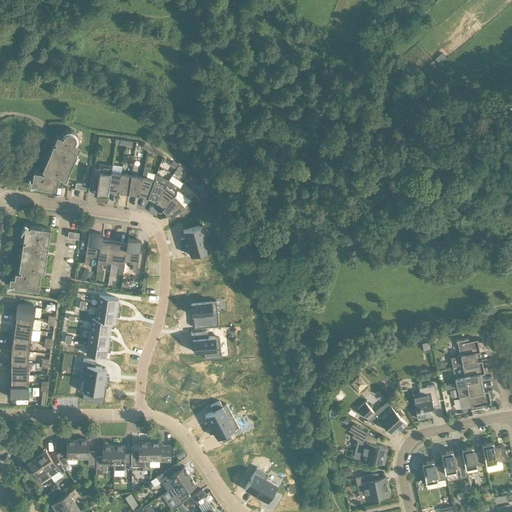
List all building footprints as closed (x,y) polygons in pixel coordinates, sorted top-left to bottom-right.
[(45,164),(41,172),(33,171),(32,180),(30,180),(31,185),(36,184),(35,186),(56,189),(58,179),(59,177),(65,180),(80,145),(77,144),(78,142),(79,141),(79,140),(79,139),(79,138),(79,137),(79,136),(78,135),(78,134),(77,133),(77,132),(76,131),(75,130),(74,130),(73,129),(72,129),(70,129),(69,129),(68,129),(67,129),(66,130),(64,130),(63,131),(63,132),(62,133),(61,134),(60,136),(57,135),(51,150),(45,156),(45,164)] [(179,165),(173,173),(178,176),(183,167),(179,165)] [(144,166),(142,176),(138,195),(139,195),(147,197),(147,198),(154,179),(146,177),(149,167),(144,166)] [(96,192),(108,194),(111,171),(110,173),(100,172),(100,168),(94,167),(92,180),(98,181),(96,192)] [(111,171),(108,194),(109,190),(118,192),(121,172),(121,173),(111,171)] [(128,194),(131,174),(121,173),(122,173),(121,172),(118,192),(119,192),(128,193),(128,194)] [(132,174),(131,174),(128,194),(129,194),(129,193),(138,195),(142,176),(132,174)] [(156,202),(166,184),(169,179),(156,174),(154,179),(147,198),(148,198),(156,201),(156,202)] [(180,187),(169,179),(166,184),(156,202),(164,206),(161,209),(162,210),(176,191),(180,187)] [(176,192),(176,191),(162,210),(162,209),(170,217),(178,211),(182,216),(199,205),(195,198),(185,205),(174,195),(176,192)] [(50,228),(34,226),(30,225),(29,227),(25,225),(23,229),(24,230),(22,248),(18,255),(20,263),(18,272),(15,271),(13,286),(38,289),(40,273),(44,273),(50,228)] [(202,225),(183,230),(185,237),(180,238),(182,244),(205,238),(202,225)] [(79,233),(68,231),(67,238),(78,239),(79,233)] [(93,256),(98,257),(99,257),(101,239),(102,239),(103,234),(89,232),(84,263),(89,264),(90,257),(93,258),(93,256)] [(127,238),(127,243),(124,261),(125,261),(130,261),(130,263),(133,264),(132,270),(136,271),(141,240),(127,238)] [(182,244),(184,250),(188,249),(190,256),(209,250),(205,238),(182,244)] [(105,263),(111,264),(114,241),(102,239),(101,239),(99,257),(98,257),(96,270),(101,271),(102,264),(105,265),(105,263)] [(114,241),(111,264),(117,264),(117,266),(119,267),(118,273),(123,274),(125,261),(124,261),(127,243),(114,241)] [(118,298),(99,295),(97,307),(120,310),(121,304),(117,304),(118,298)] [(216,300),(191,302),(193,317),(194,328),(218,325),(216,300)] [(17,303),(15,315),(34,318),(35,306),(17,303)] [(119,317),(120,310),(97,307),(95,319),(92,318),(115,322),(116,316),(119,317)] [(32,329),(34,318),(15,315),(14,326),(32,329)] [(90,330),(109,333),(110,327),(114,328),(115,322),(92,318),(90,330)] [(14,326),(12,337),(30,340),(32,329),(14,326)] [(109,333),(90,330),(88,342),(111,346),(112,340),(108,339),(109,333)] [(192,350),(193,350),(193,352),(204,351),(204,358),(221,357),(219,336),(215,336),(210,337),(197,338),(191,338),(192,350)] [(28,351),(30,340),(12,337),(10,350),(28,351)] [(452,367),(482,360),(477,361),(475,353),(480,352),(477,339),(468,341),(467,339),(468,339),(468,338),(456,341),(457,341),(460,355),(450,357),(452,367)] [(110,352),(111,346),(88,342),(86,354),(105,357),(106,351),(110,352)] [(10,350),(10,362),(28,362),(28,351),(10,350)] [(83,358),(80,377),(109,381),(109,375),(105,375),(106,368),(95,366),(96,360),(83,358)] [(455,378),(457,388),(480,383),(481,382),(480,374),(484,373),(482,360),(452,367),(462,365),(464,376),(455,378)] [(28,374),(28,362),(10,362),(10,374),(28,374)] [(10,374),(10,385),(28,385),(28,374),(10,374)] [(359,376),(352,383),(359,391),(367,384),(359,376)] [(103,387),(106,387),(108,387),(109,381),(80,377),(78,390),(84,391),(83,400),(101,402),(103,387)] [(481,382),(480,383),(457,388),(461,409),(471,407),(471,409),(470,409),(471,410),(482,407),(481,407),(481,405),(491,403),(488,390),(483,391),(481,382)] [(439,404),(436,392),(435,384),(419,388),(420,393),(412,395),(417,418),(431,416),(429,406),(439,404)] [(28,397),(28,385),(10,385),(10,397),(28,397)] [(213,411),(205,415),(208,421),(204,423),(207,428),(232,415),(226,403),(222,406),(219,400),(210,405),(213,411)] [(358,408),(372,424),(378,418),(391,432),(393,430),(392,429),(394,427),(398,431),(407,423),(400,416),(404,413),(394,403),(385,410),(381,406),(375,412),(365,402),(358,408)] [(207,428),(210,434),(214,432),(217,438),(220,437),(222,442),(232,437),(229,432),(238,427),(232,415),(207,428)] [(360,459),(372,462),(383,464),(387,447),(376,445),(376,444),(375,444),(377,438),(352,423),(348,430),(353,433),(352,437),(358,440),(356,452),(357,452),(358,453),(359,454),(360,455),(360,456),(360,457),(360,458),(360,459)] [(77,458),(77,439),(66,439),(66,450),(63,450),(58,452),(56,454),(64,466),(68,463),(66,458),(77,458)] [(89,439),(77,439),(77,458),(88,458),(88,465),(96,465),(96,456),(96,451),(89,451),(89,439)] [(149,467),(149,459),(149,441),(138,441),(138,449),(131,449),(132,466),(142,466),(142,467),(149,467)] [(171,459),(171,445),(164,445),(164,443),(161,443),(161,441),(149,441),(149,459),(171,459)] [(493,441),(482,444),(486,464),(507,460),(504,445),(494,447),(493,442),(493,441)] [(461,448),(466,468),(486,464),(482,444),(483,450),(474,452),(473,446),(461,448)] [(102,456),(96,456),(96,465),(96,474),(102,474),(102,468),(106,468),(106,463),(113,463),(113,445),(102,445),(102,456)] [(124,469),(132,469),(132,466),(131,449),(131,453),(125,454),(125,445),(113,445),(113,463),(113,469),(124,469)] [(452,450),(441,452),(446,478),(447,478),(446,473),(459,470),(460,478),(467,476),(466,468),(461,448),(462,454),(453,456),(452,451),(453,451),(452,450)] [(45,449),(36,456),(46,470),(50,476),(57,472),(59,471),(61,473),(66,469),(65,467),(64,466),(56,454),(51,457),(45,449)] [(446,478),(441,452),(443,464),(434,466),(433,460),(421,462),(422,464),(421,465),(421,464),(420,464),(422,473),(422,472),(424,472),(426,483),(446,478)] [(27,462),(37,476),(41,482),(50,476),(46,470),(36,456),(27,462)] [(167,490),(175,485),(190,475),(184,466),(172,473),(169,467),(156,476),(160,482),(161,481),(167,490)] [(256,470),(245,489),(251,492),(252,490),(258,493),(267,477),(256,470)] [(355,477),(358,493),(367,491),(368,498),(366,498),(366,499),(377,496),(378,499),(387,497),(386,495),(389,494),(386,476),(375,479),(374,473),(355,477)] [(167,490),(177,505),(191,496),(187,490),(196,484),(190,475),(175,485),(167,490)] [(258,493),(256,496),(262,499),(264,496),(269,500),(279,483),(267,477),(258,493)] [(45,495),(49,500),(61,492),(58,487),(45,495)] [(74,489),(53,504),(58,511),(72,511),(79,508),(71,497),(77,493),(74,489)] [(202,489),(191,496),(195,501),(205,494),(202,489)] [(131,493),(125,497),(132,509),(139,505),(131,493)] [(506,494),(493,497),(494,504),(507,501),(506,494)]
